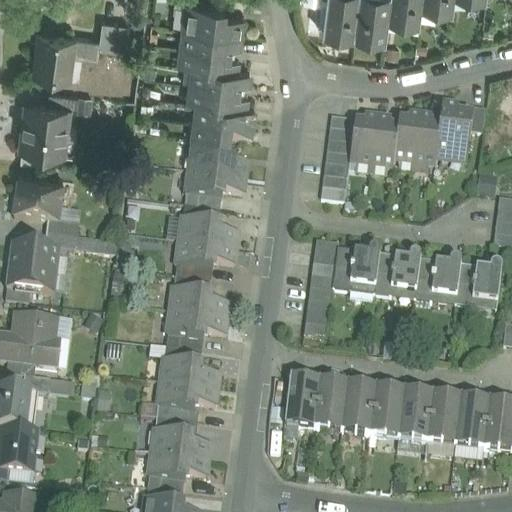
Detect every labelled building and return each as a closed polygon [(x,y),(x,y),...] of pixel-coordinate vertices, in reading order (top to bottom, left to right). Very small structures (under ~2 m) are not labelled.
[(358,4),(345,3),(345,0),(326,0),(322,33),(354,36),(358,4)] [(370,0),(370,6),(358,4),(354,36),(385,40),(388,19),(387,19),(389,0),(370,0)] [(389,0),(387,19),(388,19),(419,23),(421,7),(421,0),(389,0)] [(421,0),(421,7),(452,11),(453,0),(421,0)] [(223,10),(188,6),(184,31),(187,31),(187,30),(240,37),(242,21),(222,18),(223,10)] [(102,23),(99,42),(98,50),(113,52),(116,24),(102,23)] [(130,26),(116,24),(113,52),(127,54),(130,26)] [(185,49),(231,56),(232,49),(238,50),(240,37),(187,30),(187,31),(185,49)] [(76,38),(37,33),(34,53),(37,53),(34,75),(35,76),(36,71),(68,75),(67,79),(68,79),(71,57),(73,39),(76,39),(76,38)] [(99,42),(76,39),(73,39),(71,57),(97,60),(98,50),(99,42)] [(231,56),(185,49),(182,67),(196,69),(196,68),(235,73),(235,71),(237,61),(230,60),(231,56)] [(194,86),(240,91),(241,86),(248,86),(249,73),(235,71),(235,73),(196,68),(196,69),(194,86)] [(240,91),(194,86),(192,104),(201,105),(201,104),(245,110),(245,109),(246,98),(239,97),(240,91)] [(78,98),(49,94),(48,106),(68,108),(67,109),(76,110),(78,98)] [(48,106),(27,103),(21,152),(62,156),(67,109),(68,108),(48,106)] [(198,122),(245,127),(245,122),(252,123),(254,110),(245,109),(245,110),(201,104),(201,105),(198,122)] [(458,110),(442,108),(439,128),(440,129),(436,156),(437,157),(467,161),(470,136),(472,119),(457,117),(458,110)] [(485,114),(473,112),(472,119),(470,136),(482,138),(485,114)] [(413,125),(398,123),(397,131),(398,131),(393,165),(394,165),(414,168),(420,119),(414,118),(413,125)] [(439,128),(426,127),(427,120),(420,119),(414,168),(435,170),(437,157),(436,156),(440,129),(439,128)] [(355,123),(331,120),(330,132),(353,135),(355,125),(355,123)] [(370,127),(355,125),(353,135),(352,147),(350,159),(349,167),(371,170),(377,122),(370,121),(370,127)] [(245,127),(198,122),(196,139),(229,144),(249,146),(250,133),(244,133),(245,127)] [(397,131),(384,129),(385,122),(377,122),(371,170),(393,172),(394,165),(393,165),(398,131),(397,131)] [(353,135),(330,132),(328,144),(352,147),(353,135)] [(229,144),(196,139),(194,139),(189,175),(244,182),(246,165),(227,163),(229,144)] [(328,144),(326,156),(350,159),(352,147),(328,144)] [(350,159),(326,156),(325,167),(349,171),(349,170),(349,167),(350,159)] [(325,167),(325,168),(323,179),(347,183),(347,182),(349,171),(325,167)] [(244,182),(189,175),(186,198),(221,203),(222,195),(242,198),(244,182)] [(62,182),(19,177),(13,222),(48,226),(57,227),(57,226),(62,182)] [(480,177),(477,195),(493,198),(497,180),(480,177)] [(323,179),(323,180),(322,191),(346,194),(347,183),(323,179)] [(346,194),(322,191),(320,203),(344,206),(346,194)] [(186,198),(184,210),(196,211),(220,215),(221,203),(186,198)] [(511,204),(499,202),(497,214),(511,216),(511,204)] [(196,211),(184,210),(183,222),(195,223),(196,211)] [(220,215),(196,211),(195,223),(218,226),(220,215)] [(511,216),(497,214),(496,226),(511,228),(511,216)] [(195,223),(183,222),(180,245),(235,253),(237,236),(217,233),(218,226),(195,223)] [(57,227),(48,226),(46,239),(76,242),(78,228),(57,226),(57,227)] [(511,228),(496,226),(494,238),(511,240),(511,228)] [(511,240),(494,238),(493,250),(511,252),(511,240)] [(76,242),(46,239),(45,251),(56,253),(56,254),(75,256),(76,242)] [(338,247),(316,244),(314,255),(337,258),(338,247)] [(235,253),(180,245),(177,269),(212,273),(213,266),(233,269),(235,253)] [(45,251),(11,247),(11,248),(14,249),(12,272),(8,272),(5,293),(6,293),(30,296),(54,299),(54,298),(51,297),(56,254),(56,253),(45,251)] [(378,259),(338,253),(332,295),(350,297),(349,304),(371,307),(372,300),(373,300),(378,259)] [(337,258),(314,255),(313,267),(335,270),(337,258)] [(419,264),(378,259),(373,300),(391,302),(392,293),(414,296),(413,305),(414,305),(419,264)] [(460,269),(419,264),(414,305),(431,307),(433,298),(455,301),(454,310),(460,269)] [(335,270),(313,267),(311,279),(334,282),(335,270)] [(212,273),(177,269),(175,281),(211,285),(212,273)] [(501,275),(460,269),(454,310),(472,313),(473,304),(496,307),(495,316),(496,316),(501,275)] [(334,282),(311,279),(310,291),(332,294),(334,282)] [(175,282),(162,280),(160,291),(173,293),(173,292),(175,282)] [(211,285),(175,281),(175,282),(173,292),(209,297),(211,285)] [(332,294),(310,291),(308,303),(330,306),(332,294)] [(209,297),(173,292),(173,293),(170,316),(226,323),(228,307),(208,304),(209,297)] [(30,296),(6,293),(5,305),(28,308),(30,296)] [(330,306),(308,303),(307,315),(329,318),(330,306)] [(329,318),(307,315),(305,327),(327,330),(329,318)] [(226,323),(170,316),(167,339),(203,344),(204,337),(224,340),(226,323)] [(57,325),(14,319),(11,345),(0,344),(0,366),(7,367),(35,370),(56,373),(60,347),(55,346),(57,325)] [(66,374),(72,326),(57,325),(55,346),(60,347),(56,373),(66,374)] [(327,330),(305,327),(303,339),(326,342),(327,330)] [(511,329),(505,328),(503,351),(511,351),(511,329)] [(167,339),(165,351),(201,356),(203,344),(167,339)] [(201,356),(165,351),(164,363),(200,368),(201,356)] [(200,368),(164,363),(161,387),(216,394),(219,377),(199,375),(200,368)] [(35,370),(7,367),(6,379),(24,381),(34,382),(35,370)] [(306,382),(290,380),(284,430),(313,433),(319,384),(318,384),(317,389),(305,388),(306,382)] [(36,396),(35,398),(48,400),(50,384),(34,382),(24,381),(22,395),(36,396)] [(73,387),(50,384),(48,400),(72,402),(73,387)] [(332,391),(320,390),(321,384),(319,384),(313,433),(341,437),(348,387),(332,385),(332,391)] [(216,394),(161,387),(158,410),(194,415),(194,408),(214,411),(216,394)] [(363,389),(348,387),(341,437),(370,440),(376,391),(374,391),(374,396),(362,395),(363,389)] [(388,398),(377,396),(377,391),(376,391),(370,440),(398,444),(404,394),(389,392),(388,398)] [(22,395),(0,392),(0,432),(1,433),(31,436),(35,398),(36,396),(22,395)] [(419,396),(404,394),(398,444),(427,447),(433,398),(431,397),(430,403),(419,401),(419,396)] [(445,405),(433,403),(434,398),(433,398),(427,447),(455,450),(461,401),(446,399),(445,405)] [(476,403),(461,401),(455,450),(483,454),(489,404),(488,404),(487,410),(475,408),(476,403)] [(502,411),(490,410),(491,405),(489,404),(483,454),(511,457),(511,407),(502,406),(502,411)] [(194,415),(158,410),(156,422),(197,427),(199,415),(194,415)] [(190,439),(155,434),(156,423),(141,420),(135,455),(152,458),(207,465),(209,448),(190,446),(190,439)] [(197,427),(156,422),(156,423),(155,434),(190,439),(196,439),(197,427)] [(31,436),(1,433),(0,441),(0,474),(9,476),(9,475),(34,478),(38,437),(31,436)] [(207,465),(152,458),(149,481),(184,486),(185,479),(205,481),(207,465)] [(0,474),(0,486),(8,488),(9,476),(0,474)] [(8,488),(33,491),(34,478),(9,475),(9,476),(8,488)] [(184,486),(149,481),(147,493),(183,497),(184,486)] [(183,497),(147,493),(146,504),(181,509),(183,497)] [(0,511),(37,511),(39,504),(5,500),(4,510),(0,509),(0,511)]
